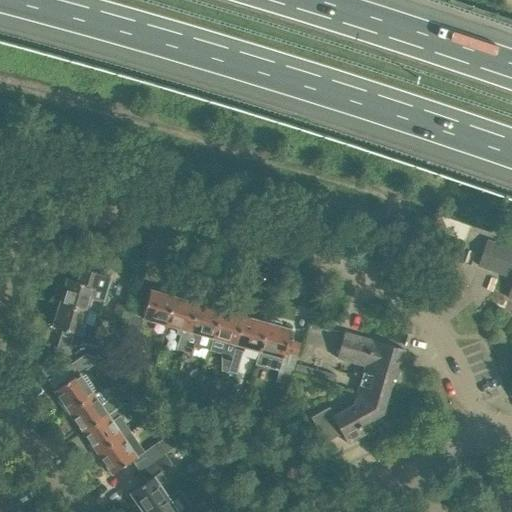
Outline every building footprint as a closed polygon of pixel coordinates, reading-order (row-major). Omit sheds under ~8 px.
[(511,250),(486,241),(477,265),(511,277),(511,282),(507,297),(511,299),(511,250)] [(104,303),(112,278),(81,268),(77,281),(66,278),(59,301),(88,310),(92,299),(104,303)] [(167,324),(175,295),(152,288),(145,311),(133,308),(124,337),(138,341),(144,317),(167,324)] [(185,352),(199,302),(175,295),(167,324),(184,329),(183,332),(182,332),(177,349),(185,352)] [(99,352),(103,340),(90,336),(93,326),(84,323),(88,310),(59,301),(52,324),(74,331),(70,344),(99,352)] [(210,350),(214,337),(222,308),(199,302),(185,352),(193,354),(194,350),(198,351),(201,347),(210,350)] [(127,322),(131,308),(116,304),(112,318),(127,322)] [(231,365),(245,315),(222,308),(214,337),(230,342),(229,345),(228,345),(223,363),(230,365),(231,365)] [(260,350),(268,322),(245,315),(231,365),(230,365),(228,372),(235,374),(236,374),(243,350),(242,350),(243,345),(259,350),(260,350)] [(285,352),(292,328),(268,322),(260,350),(259,350),(255,364),(278,371),(275,380),(288,384),(296,355),(285,352)] [(394,379),(399,364),(403,349),(344,332),(337,358),(365,365),(357,393),(385,401),(391,379),(394,379)] [(60,404),(66,413),(94,394),(102,389),(88,368),(96,362),(93,356),(85,354),(64,368),(71,379),(54,391),(62,403),(60,404)] [(306,366),(297,363),(294,372),(304,374),(306,366)] [(316,368),(306,366),(304,374),(314,377),(316,368)] [(326,371),(316,368),(314,377),(323,380),(326,371)] [(323,380),(333,383),(335,374),(326,371),(323,380)] [(359,425),(382,413),(385,401),(357,393),(354,404),(333,415),(328,407),(309,416),(320,436),(325,434),(328,439),(340,432),(346,443),(364,434),(359,425)] [(104,409),(94,394),(66,413),(73,424),(75,422),(83,433),(124,404),(120,397),(104,409)] [(94,456),(122,436),(112,421),(129,410),(124,404),(83,433),(90,444),(87,446),(94,456)] [(129,431),(122,436),(94,456),(101,465),(104,464),(112,475),(131,462),(138,472),(164,455),(178,445),(171,434),(144,453),(129,431)] [(172,465),(164,455),(138,472),(145,483),(129,493),(142,511),(143,511),(167,496),(161,488),(170,482),(162,471),(172,465)] [(190,511),(177,511),(167,496),(143,511),(206,511),(202,504),(190,511)]
